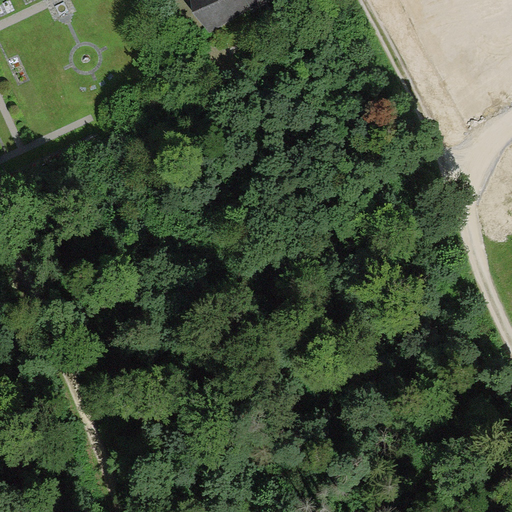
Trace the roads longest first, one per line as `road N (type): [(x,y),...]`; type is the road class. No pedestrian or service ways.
road 1 (track): [(119,511),(0,215)]
road 2 (track): [(366,0),(448,168)]
road 3 (track): [(448,168),(511,335)]
